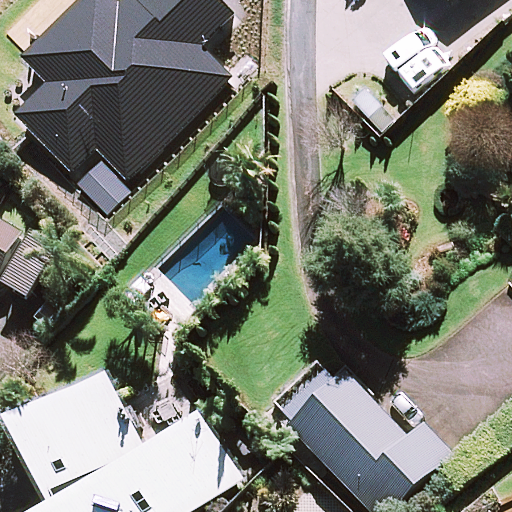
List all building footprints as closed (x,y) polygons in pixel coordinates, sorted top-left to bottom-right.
[(444,0),(454,12),(469,0),(444,0)] [(0,289),(28,244),(0,227),(0,289)] [(62,321),(40,303),(0,349),(0,351),(20,369),(62,321)] [(414,451),(354,389),(299,442),(366,511),(408,511),(453,469),(425,440),(414,451)] [(155,462),(109,392),(18,451),(57,511),(203,511),(241,487),(204,430),(155,462)]
